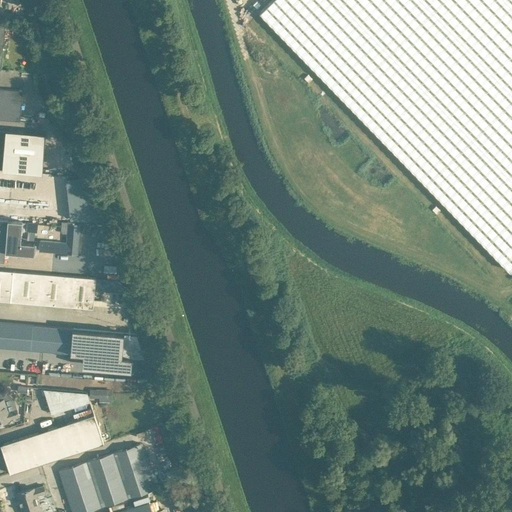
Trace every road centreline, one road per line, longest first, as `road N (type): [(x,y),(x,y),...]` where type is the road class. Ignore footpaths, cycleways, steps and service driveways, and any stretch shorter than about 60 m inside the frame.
road 1 (track): [(155,0),(208,158),(263,283),(330,511)]
road 2 (unclassified): [(61,0),(230,511)]
